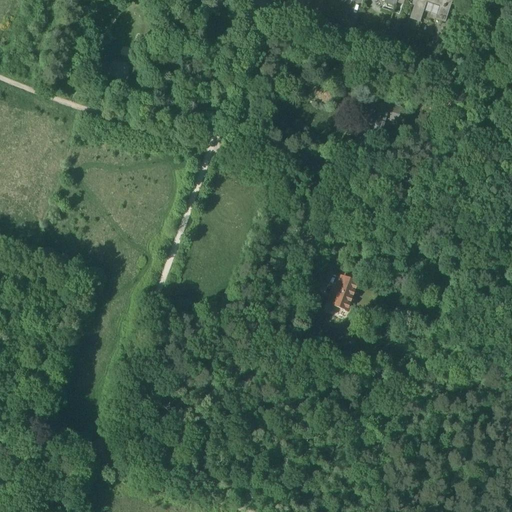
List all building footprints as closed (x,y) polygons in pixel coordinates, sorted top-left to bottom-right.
[(452,0),(416,0),(410,19),(419,22),(423,11),(426,3),(440,8),(437,16),(436,20),(445,23),(452,0)] [(426,3),(423,11),(437,16),(440,8),(426,3)] [(390,107),(374,101),(372,109),(376,111),(371,124),(369,133),(380,136),(390,107)] [(402,108),(397,106),(393,118),(399,119),(402,108)] [(371,124),(360,120),(357,129),(369,133),(371,124)] [(357,284),(342,278),(331,305),(342,310),(344,305),(348,307),(357,284)] [(325,299),(317,296),(311,311),(319,314),(325,299)] [(319,314),(311,311),(309,316),(317,320),(319,314)]
